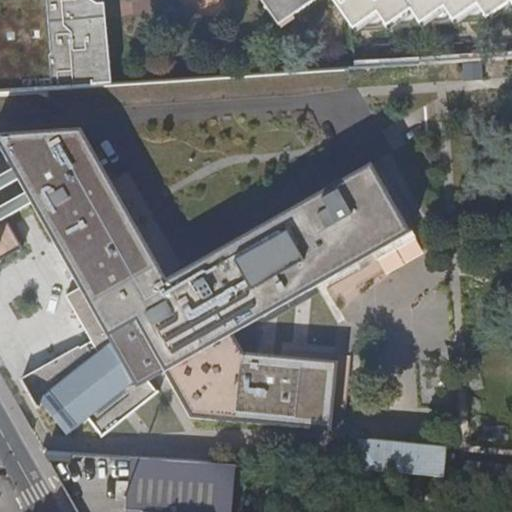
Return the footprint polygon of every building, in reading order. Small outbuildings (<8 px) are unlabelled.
[(0,0),(0,92),(12,92),(33,91),(54,89),(47,0),(0,0)] [(47,0),(54,89),(97,87),(113,86),(97,4),(90,0),(260,0),(275,20),(304,0),(47,0)] [(364,32),(369,28),(369,26),(351,0),(332,0),(349,24),(357,21),(364,32)] [(511,0),(351,0),(369,26),(369,28),(379,20),(384,27),(392,21),(397,28),(412,18),(417,24),(426,18),(431,26),(446,15),(451,22),(460,16),(465,23),(480,12),(485,18),(494,12),(499,20),(511,10),(511,0)] [(0,262),(23,250),(6,220),(33,205),(79,288),(65,296),(76,314),(94,346),(81,353),(79,348),(21,381),(38,410),(40,409),(37,404),(40,403),(67,437),(88,421),(102,440),(160,395),(157,395),(149,384),(165,374),(191,420),(332,432),(340,362),(244,352),(234,334),(412,233),(372,163),(184,270),(166,280),(111,182),(82,130),(0,135),(0,149),(26,194),(0,209),(0,208),(0,262)] [(128,172),(111,182),(166,280),(184,270),(128,172)] [(359,470),(480,481),(480,474),(444,470),(446,450),(361,442),(361,440),(358,440),(359,470)] [(72,497),(229,507),(231,466),(46,455),(60,477),(72,497)] [(228,511),(229,507),(72,497),(79,511),(228,511)]
